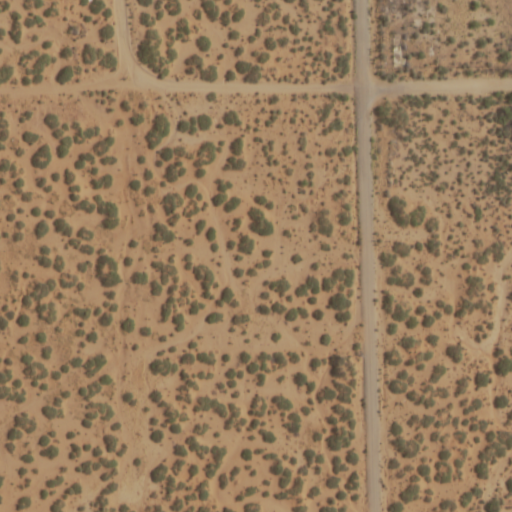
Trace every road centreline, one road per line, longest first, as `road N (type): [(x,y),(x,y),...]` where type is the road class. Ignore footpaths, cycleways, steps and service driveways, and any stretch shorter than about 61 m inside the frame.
road 1 (residential): [(0,89),(122,81),(511,85)]
road 2 (residential): [(364,88),(375,511)]
